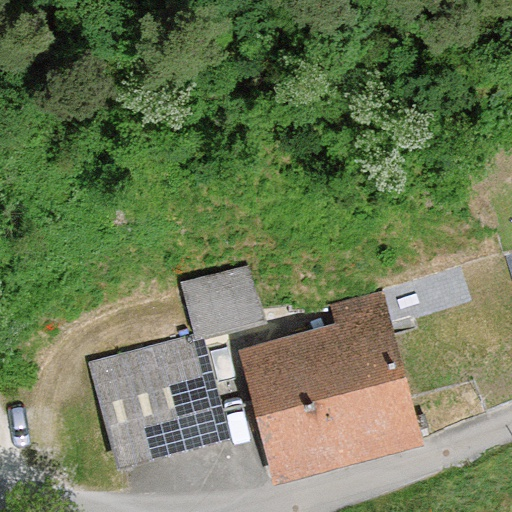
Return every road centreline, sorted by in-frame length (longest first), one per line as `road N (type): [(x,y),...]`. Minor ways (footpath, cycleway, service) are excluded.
road 1 (residential): [(0,502),(309,508)]
road 2 (residential): [(511,427),(309,508)]
